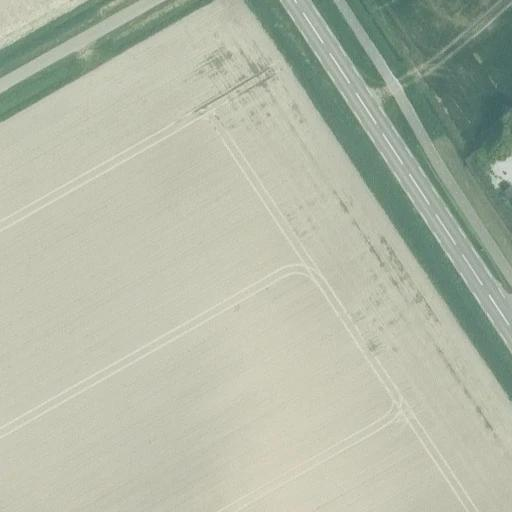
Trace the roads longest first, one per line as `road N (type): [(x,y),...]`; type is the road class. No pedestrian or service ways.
road 1 (secondary): [(511,332),(295,0)]
road 2 (unclassified): [(0,81),(141,0)]
